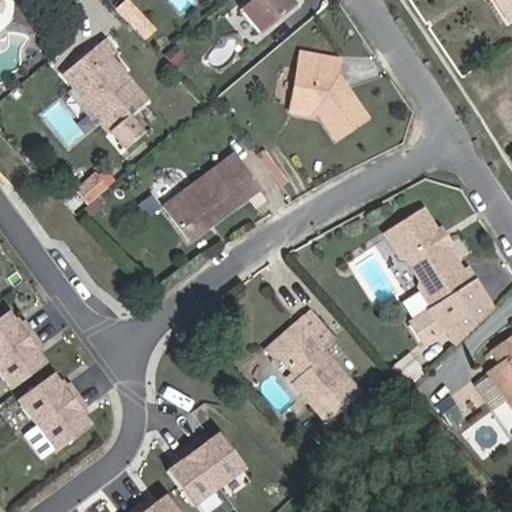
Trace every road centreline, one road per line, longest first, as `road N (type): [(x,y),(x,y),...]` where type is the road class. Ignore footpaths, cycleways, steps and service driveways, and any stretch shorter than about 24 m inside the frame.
road 1 (residential): [(115,351),(239,261),(454,139)]
road 2 (residential): [(115,351),(134,391),(123,453),(50,511)]
road 3 (residential): [(0,205),(115,351)]
road 4 (residential): [(454,139),(365,0)]
